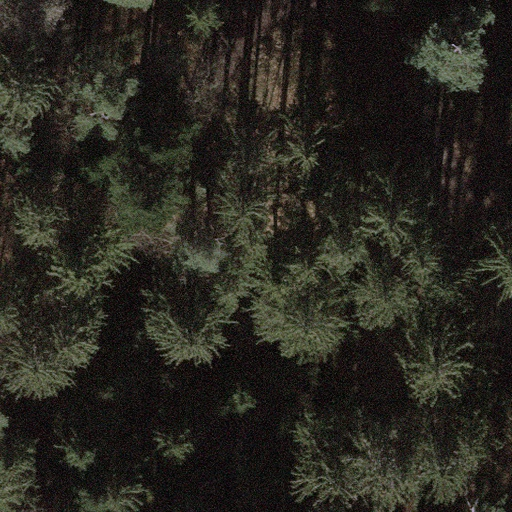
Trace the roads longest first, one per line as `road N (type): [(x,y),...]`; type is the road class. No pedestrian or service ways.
road 1 (track): [(0,498),(254,25),(289,0)]
road 2 (track): [(341,0),(412,76),(511,276)]
